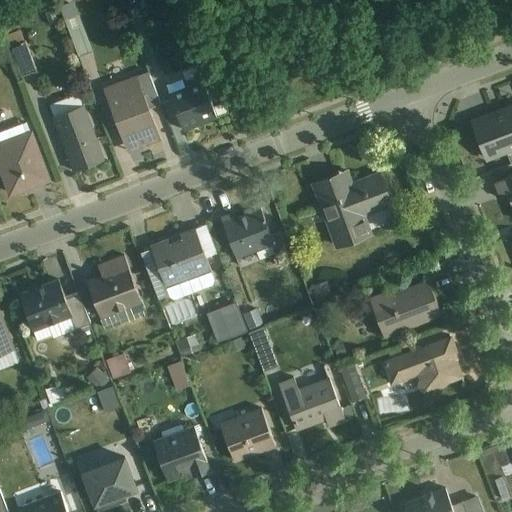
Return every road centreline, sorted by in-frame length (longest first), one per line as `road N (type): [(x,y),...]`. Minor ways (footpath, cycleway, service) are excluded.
road 1 (residential): [(409,94),(0,248)]
road 2 (residential): [(409,94),(511,369)]
road 3 (residential): [(511,415),(255,511)]
